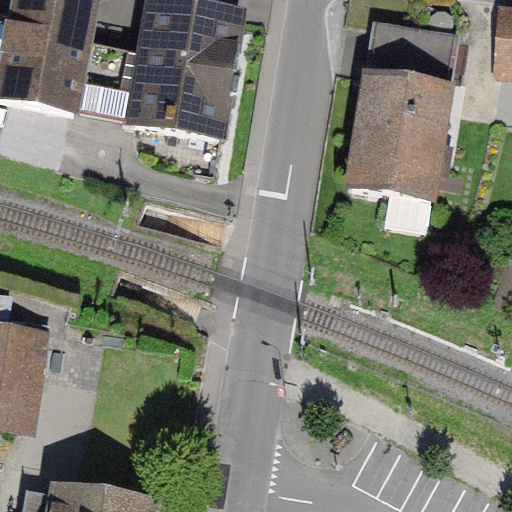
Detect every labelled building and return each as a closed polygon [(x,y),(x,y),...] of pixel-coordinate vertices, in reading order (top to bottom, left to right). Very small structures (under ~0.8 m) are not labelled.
[(0,105),(85,119),(103,1),(96,0),(14,0),(0,94),(0,105)] [(154,0),(132,139),(232,155),(256,11),(185,0),(154,0)] [(457,45),(375,34),(353,195),(435,206),(457,45)] [(0,428),(15,431),(26,335),(0,332),(0,428)] [(127,511),(29,496),(26,511),(127,511)]
